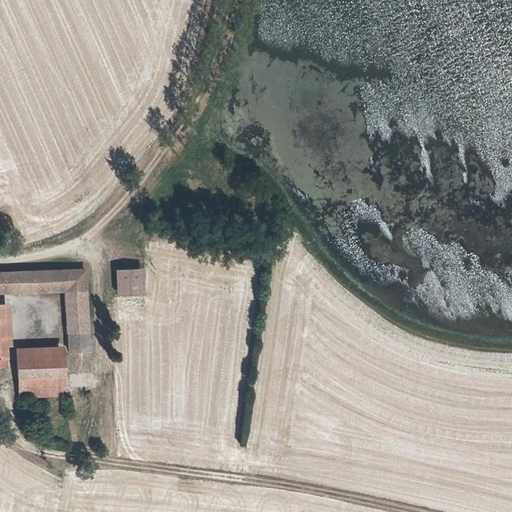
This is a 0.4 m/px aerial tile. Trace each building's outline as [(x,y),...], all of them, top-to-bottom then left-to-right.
[(0,265),(0,282),(67,281),(69,342),(92,341),(91,284),(91,258),(34,261),(0,265)] [(148,261),(124,262),(123,285),(148,284),(148,261)] [(6,295),(0,295),(0,348),(9,348),(6,295)] [(65,352),(64,337),(19,338),(20,386),(66,385),(65,352)] [(100,394),(101,413),(108,413),(107,393),(100,394)] [(57,433),(65,431),(63,423),(55,424),(57,433)]
